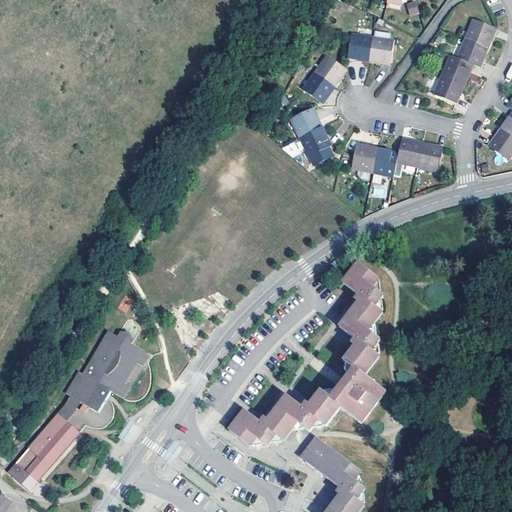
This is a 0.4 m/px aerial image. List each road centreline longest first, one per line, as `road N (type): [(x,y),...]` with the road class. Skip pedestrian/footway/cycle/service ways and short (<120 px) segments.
road 1 (tertiary): [(171,419),(247,319),(298,273),(370,228),(468,193)]
road 2 (residential): [(275,511),(266,492),(223,469),(171,419)]
